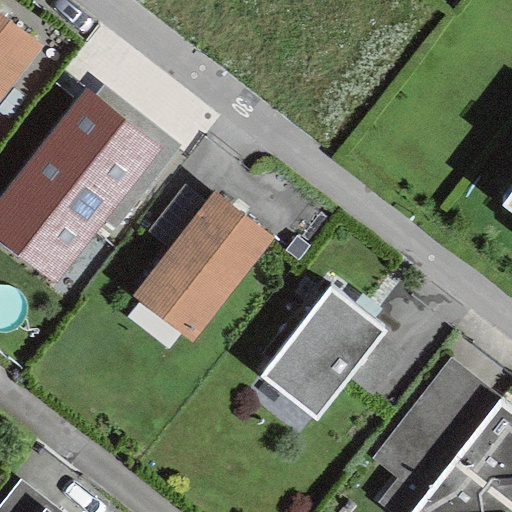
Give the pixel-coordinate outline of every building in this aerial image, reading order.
[(0,14),(0,98),(41,47),(0,14)] [(84,88),(0,193),(0,246),(51,286),(160,148),(84,88)] [(215,191),(130,296),(189,343),(274,238),(215,191)] [(511,192),(501,207),(511,215),(511,192)] [(257,377),(311,419),(382,330),(328,288),(257,377)] [(454,455),(498,400),(448,360),(369,461),(418,501),(454,455)] [(511,511),(511,411),(498,400),(454,455),(418,501),(409,511),(511,511)] [(0,503),(0,511),(41,511),(42,511),(43,511),(60,511),(19,480),(0,503)]
